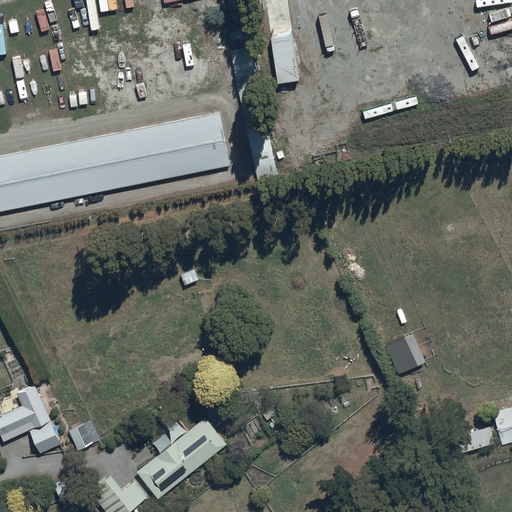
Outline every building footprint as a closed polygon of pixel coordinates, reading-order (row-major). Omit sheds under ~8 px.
[(299,75),(291,28),(269,32),(277,79),(299,75)] [(278,172),(250,45),(229,50),(258,176),(278,172)] [(0,143),(0,198),(229,150),(217,97),(0,143)] [(198,277),(193,265),(180,271),(185,282),(198,277)] [(221,327),(204,334),(208,343),(225,336),(221,327)] [(40,450),(62,440),(51,417),(52,417),(35,381),(19,389),(21,393),(3,401),(8,411),(0,414),(0,427),(5,438),(29,427),(40,450)] [(511,442),(511,397),(483,407),(487,419),(495,417),(503,445),(511,442)] [(226,442),(205,414),(136,469),(158,496),(226,442)] [(101,438),(90,417),(70,428),(80,448),(101,438)] [(484,425),(456,434),(461,450),(489,442),(484,425)] [(111,470),(89,487),(108,511),(123,511),(147,494),(134,478),(123,487),(111,470)] [(75,488),(67,473),(54,481),(62,496),(75,488)]
